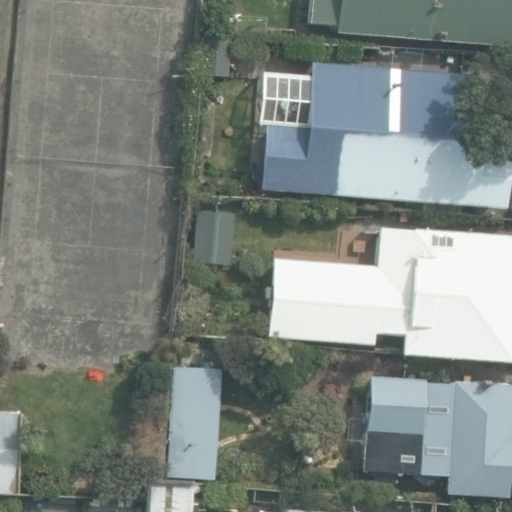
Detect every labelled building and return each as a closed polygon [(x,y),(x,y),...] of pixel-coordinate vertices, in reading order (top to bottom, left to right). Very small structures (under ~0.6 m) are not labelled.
[(329,33),(509,47),(511,0),(306,0),(304,24),(329,26),(329,33)] [(225,79),(227,39),(199,37),(197,77),(225,79)] [(462,73),(305,63),(302,126),(261,124),(256,190),(504,212),(508,154),(475,152),(476,123),(459,122),(462,73)] [(230,265),(234,212),(196,208),(191,262),(230,265)] [(373,265),(271,260),(267,342),(371,347),(372,334),(401,335),(400,361),(511,366),(511,234),(375,228),(373,265)] [(212,322),(215,286),(182,284),(179,320),(212,322)] [(189,511),(192,483),(214,484),(221,368),(170,365),(162,480),(147,479),(144,511),(189,511)] [(445,496),(503,497),(511,497),(511,389),(508,389),(508,380),(448,379),(447,384),(423,384),(423,378),(365,376),(363,474),(446,476),(445,496)] [(0,495),(17,496),(20,413),(0,412),(0,495)]
